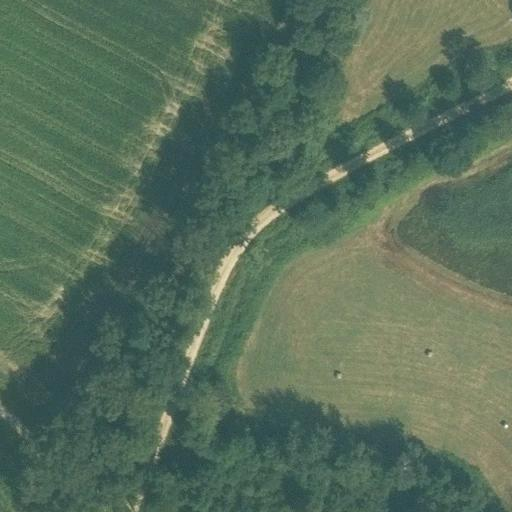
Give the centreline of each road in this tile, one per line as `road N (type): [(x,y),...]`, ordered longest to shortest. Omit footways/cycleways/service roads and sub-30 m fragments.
road 1 (track): [(133,511),(240,239),(511,90)]
road 2 (track): [(122,511),(0,406)]
